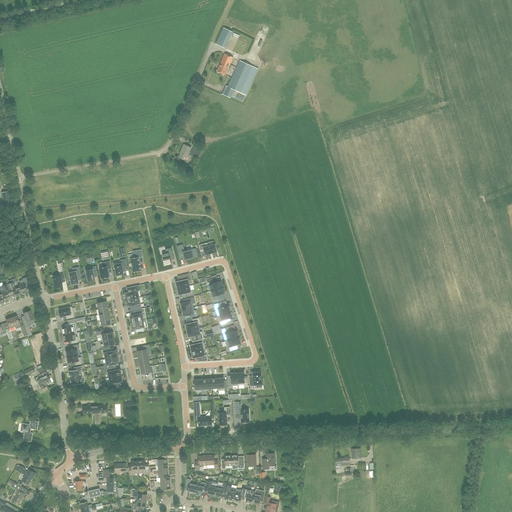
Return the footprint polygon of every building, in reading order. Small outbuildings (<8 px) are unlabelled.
[(223,26),(217,43),(227,47),(233,30),(223,26)] [(243,54),(249,35),(238,31),(231,50),(243,54)] [(225,75),(233,57),(224,54),(217,71),(225,75)] [(258,68),(239,60),(228,86),(226,86),(222,94),(230,98),(234,90),(246,95),(258,68)] [(185,160),(189,151),(191,147),(184,144),(181,151),(181,152),(179,157),(185,160)] [(196,257),(194,251),(198,250),(195,241),(191,242),(193,249),(180,252),(182,256),(180,257),(181,260),(182,260),(183,261),(196,257)] [(217,252),(215,245),(208,246),(207,243),(199,245),(200,251),(204,250),(205,255),(209,254),(213,253),(217,252)] [(174,259),(172,250),(171,251),(170,248),(165,249),(166,253),(162,255),(163,259),(164,266),(172,264),(171,260),(174,259)] [(133,252),(134,257),(130,258),(133,272),(141,271),(138,257),(142,256),(141,250),(133,252)] [(121,263),(114,265),(117,275),(118,276),(121,275),(123,274),(123,271),(125,270),(124,267),(127,266),(125,259),(122,260),(123,263),(121,263)] [(102,263),(103,267),(99,268),(101,279),(105,278),(105,279),(109,278),(108,277),(109,277),(108,270),(111,269),(110,261),(102,263)] [(88,281),(95,280),(93,273),(97,272),(96,266),(89,268),(89,270),(86,271),(88,281)] [(79,283),(77,275),(80,275),(79,267),(73,269),(73,272),(69,273),(70,274),(69,274),(69,278),(70,278),(72,285),(73,284),(74,285),(77,284),(77,283),(79,283)] [(189,286),(188,281),(191,280),(190,273),(181,275),(182,280),(182,281),(176,282),(176,283),(175,283),(176,288),(177,287),(177,288),(189,286)] [(55,289),(63,287),(60,275),(52,276),(55,289)] [(19,281),(20,284),(17,285),(16,281),(15,281),(20,294),(27,292),(25,286),(28,285),(26,277),(22,279),(22,280),(19,281)] [(222,287),(220,281),(216,282),(215,281),(213,282),(211,277),(206,279),(207,283),(209,282),(211,290),(222,287)] [(7,285),(10,292),(11,295),(14,294),(15,296),(20,294),(15,281),(7,285)] [(11,295),(10,292),(7,285),(0,287),(0,291),(3,301),(9,299),(8,296),(11,295)] [(139,297),(137,291),(140,291),(138,285),(126,288),(127,293),(126,293),(126,294),(125,295),(126,297),(127,298),(127,300),(139,297)] [(194,295),(193,290),(190,290),(189,286),(177,288),(178,289),(177,289),(178,294),(179,293),(179,295),(184,293),(185,294),(186,297),(194,295)] [(224,293),(222,287),(211,290),(213,296),(212,297),(214,302),(219,301),(217,295),(224,293)] [(140,303),(139,297),(127,300),(127,302),(127,303),(127,304),(128,305),(128,306),(133,305),(134,306),(135,310),(133,310),(141,309),(142,309),(140,303)] [(182,307),(182,310),(193,307),(192,301),(180,304),(181,308),(182,307)] [(231,310),(230,306),(229,306),(228,305),(223,307),(222,302),(214,305),(217,316),(230,312),(230,311),(231,310)] [(72,307),(59,310),(60,317),(66,316),(66,319),(74,318),(72,307)] [(194,311),(193,307),(182,310),(183,312),(182,312),(183,316),(191,314),(192,317),(197,316),(196,310),(194,311)] [(143,320),(141,309),(133,310),(134,314),(133,315),(130,316),(130,317),(129,317),(130,321),(131,321),(132,323),(143,320)] [(30,325),(35,323),(30,311),(23,313),(26,320),(22,321),(24,325),(25,328),(30,326),(30,325)] [(233,316),(232,312),(231,312),(230,312),(217,316),(221,327),(230,324),(228,319),(232,318),(232,317),(233,316)] [(16,316),(15,316),(14,315),(11,316),(11,317),(11,318),(14,326),(19,325),(16,316)] [(14,326),(11,318),(6,320),(9,328),(10,328),(11,331),(15,329),(14,327),(14,326)] [(199,328),(198,324),(200,324),(199,318),(192,320),(193,323),(185,325),(186,328),(187,331),(199,328)] [(145,327),(143,320),(132,323),(132,325),(131,325),(132,329),(133,329),(136,329),(137,329),(138,332),(145,331),(144,328),(145,327)] [(68,324),(69,327),(62,328),(63,335),(76,333),(75,329),(76,329),(75,323),(68,324)] [(239,335),(238,330),(237,331),(236,330),(232,331),(231,330),(230,327),(221,329),(225,341),(238,336),(238,335),(239,335)] [(203,337),(202,331),(200,332),(199,328),(187,331),(187,332),(186,332),(187,336),(188,336),(188,337),(196,335),(196,339),(203,337)] [(102,340),(113,338),(113,336),(114,335),(113,332),(105,334),(105,330),(96,332),(97,338),(101,338),(101,341),(102,340)] [(74,337),(74,333),(76,333),(63,335),(64,338),(63,338),(64,342),(71,341),(71,344),(78,342),(77,336),(74,337)] [(236,344),(241,343),(240,342),(241,341),(240,337),(239,338),(238,336),(225,341),(229,352),(237,349),(236,345),(236,344)] [(108,346),(115,344),(113,338),(102,340),(103,344),(101,344),(102,350),(108,349),(108,346)] [(190,345),(192,352),(203,349),(202,343),(203,343),(202,338),(196,340),(197,344),(190,345)] [(66,350),(66,351),(65,351),(66,355),(67,355),(67,356),(78,355),(77,351),(80,351),(79,344),(73,345),(73,349),(66,350)] [(116,350),(110,352),(109,349),(108,349),(102,350),(103,353),(104,353),(105,359),(118,357),(117,352),(116,353),(116,350)] [(205,355),(203,349),(192,352),(193,358),(199,357),(200,357),(201,362),(208,361),(206,355),(205,355)] [(81,357),(78,358),(78,355),(67,356),(67,358),(66,358),(67,362),(68,361),(68,363),(74,362),(75,365),(82,364),(81,357)] [(118,361),(119,361),(118,357),(105,359),(106,363),(104,363),(105,369),(111,368),(111,365),(118,363),(118,361)] [(51,382),(43,367),(42,364),(37,367),(39,369),(39,370),(42,378),(46,385),(51,382)] [(77,367),(77,370),(69,371),(70,378),(82,376),(82,377),(82,376),(85,376),(84,371),(83,371),(82,366),(77,367)] [(155,378),(152,366),(149,366),(141,368),(142,374),(151,372),(152,378),(155,378)] [(29,367),(23,370),(27,376),(34,372),(32,367),(30,368),(29,367)] [(120,369),(112,371),(111,368),(105,369),(102,369),(103,373),(108,372),(109,378),(121,375),(121,374),(122,374),(121,370),(120,370),(120,369)] [(39,370),(39,369),(38,370),(40,374),(38,375),(40,379),(36,381),(41,389),(47,386),(46,385),(42,378),(39,370)] [(263,385),(263,379),(261,379),(261,372),(257,372),(257,371),(254,371),(254,373),(253,373),(253,376),(254,381),(250,381),(251,389),(255,389),(254,386),(262,385),(263,385)] [(20,372),(13,375),(16,381),(23,378),(20,372)] [(238,386),(237,374),(236,374),(236,373),(232,374),(232,375),(231,375),(231,380),(228,380),(228,388),(232,388),(232,387),(238,386)] [(244,379),(244,374),(243,374),(243,373),(238,373),(238,374),(237,374),(238,386),(244,386),(244,387),(248,387),(248,379),(244,379)] [(122,376),(121,376),(121,375),(109,378),(110,381),(108,382),(109,388),(115,387),(114,383),(116,383),(117,382),(122,381),(122,380),(123,380),(122,376)] [(84,380),(83,380),(82,376),(82,377),(82,376),(70,378),(71,381),(70,381),(70,384),(71,384),(71,385),(78,384),(78,387),(85,386),(84,380)] [(224,378),(218,378),(219,390),(227,390),(227,384),(224,384),(224,378)] [(249,415),(249,409),(244,409),(244,410),(241,410),(241,404),(239,404),(239,402),(235,402),(235,414),(241,413),(241,415),(241,418),(242,422),(249,422),(249,415)] [(107,405),(82,406),(82,414),(94,413),(95,424),(100,423),(100,413),(108,412),(107,405)] [(230,417),(229,407),(224,407),(224,412),(218,413),(219,425),(227,424),(227,419),(227,417),(230,417)] [(199,412),(194,413),(194,420),(199,420),(199,421),(199,422),(200,426),(204,425),(204,426),(204,425),(207,425),(207,426),(207,425),(211,425),(211,417),(200,418),(199,412)] [(37,430),(38,421),(30,420),(29,424),(21,423),(20,431),(24,432),(23,441),(31,442),(32,433),(28,432),(29,429),(37,430)] [(361,458),(361,448),(351,449),(352,458),(361,458)] [(266,454),(266,458),(262,458),(262,468),(269,468),(269,464),(274,464),(274,453),(266,454)] [(247,466),(256,466),(255,454),(247,455),(247,466)] [(214,455),(205,456),(206,465),(214,464),(214,468),(218,468),(217,460),(214,460),(214,455)] [(237,455),(230,456),(231,465),(232,468),(233,469),(235,469),(236,468),(244,468),(244,461),(238,461),(237,455)] [(167,459),(167,456),(161,456),(161,460),(152,460),(152,463),(157,462),(157,466),(167,465),(167,459)] [(206,465),(205,456),(198,456),(198,461),(195,462),(195,469),(199,469),(199,467),(203,467),(203,465),(206,465)] [(231,465),(230,456),(224,456),(225,462),(221,462),(222,469),(226,469),(226,465),(228,465),(231,465)] [(341,466),(341,459),(332,460),(333,466),(331,466),(331,474),(340,473),(340,466),(341,466)] [(138,471),(138,461),(131,461),(131,464),(128,465),(129,475),(134,475),(134,471),(138,471)] [(148,474),(148,466),(147,463),(145,464),(144,461),(138,461),(138,471),(143,471),(143,475),(148,474)] [(114,472),(126,472),(126,464),(114,464),(114,472)] [(32,479),(35,473),(29,469),(27,472),(24,470),(25,468),(21,466),(18,471),(21,474),(22,473),(25,475),(22,481),(28,484),(31,478),(32,479)] [(82,490),(82,481),(86,481),(86,474),(79,475),(79,479),(79,481),(73,481),(74,490),(82,490)] [(114,478),(110,478),(108,478),(107,491),(104,491),(103,490),(100,491),(99,488),(88,491),(89,496),(83,498),(84,500),(90,499),(117,493),(115,478),(114,478)] [(194,494),(196,484),(196,485),(190,483),(191,480),(187,479),(186,481),(186,488),(188,489),(187,492),(194,494)] [(214,496),(216,487),(211,486),(212,480),(208,479),(205,491),(208,492),(208,495),(214,496)] [(25,494),(24,493),(26,489),(21,486),(18,484),(10,480),(8,483),(12,486),(12,487),(18,491),(15,496),(13,495),(10,501),(15,504),(17,502),(19,503),(25,494)] [(200,495),(201,492),(204,493),(206,483),(203,483),(202,485),(196,484),(194,494),(196,494),(196,495),(199,496),(200,495)] [(233,501),(236,489),(230,488),(230,484),(227,483),(227,485),(224,497),(227,498),(226,499),(227,499),(228,501),(231,501),(232,500),(233,501)] [(224,497),(227,485),(223,484),(222,489),(216,487),(214,496),(220,498),(221,496),(224,497)] [(270,485),(269,493),(278,495),(278,491),(280,491),(280,489),(275,488),(275,486),(270,485)] [(246,488),(245,490),(244,498),(247,499),(246,502),(252,503),(255,490),(254,494),(248,493),(249,488),(246,488)] [(134,489),(134,491),(133,491),(132,496),(134,496),(134,499),(136,499),(136,500),(146,501),(147,495),(140,494),(140,490),(134,489)] [(243,500),(244,498),(245,490),(242,489),(242,490),(240,490),(236,489),(233,501),(239,502),(240,499),(243,500)] [(264,492),(261,491),(255,490),(252,503),(258,505),(260,499),(263,500),(264,492)] [(132,509),(139,510),(142,510),(143,506),(145,507),(146,501),(136,500),(136,502),(133,502),(132,509)] [(277,511),(278,508),(275,507),(274,507),(276,501),(271,500),(270,503),(269,505),(267,505),(266,509),(265,511),(277,511)] [(88,509),(91,508),(102,505),(102,503),(95,505),(91,505),(91,504),(87,505),(86,502),(80,504),(81,510),(88,509)]
